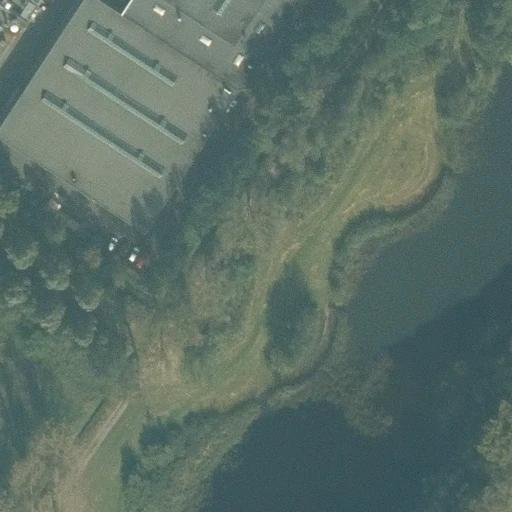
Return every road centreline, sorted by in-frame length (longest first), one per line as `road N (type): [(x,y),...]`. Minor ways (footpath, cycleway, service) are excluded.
road 1 (track): [(44,511),(379,0)]
road 2 (track): [(157,335),(0,230)]
